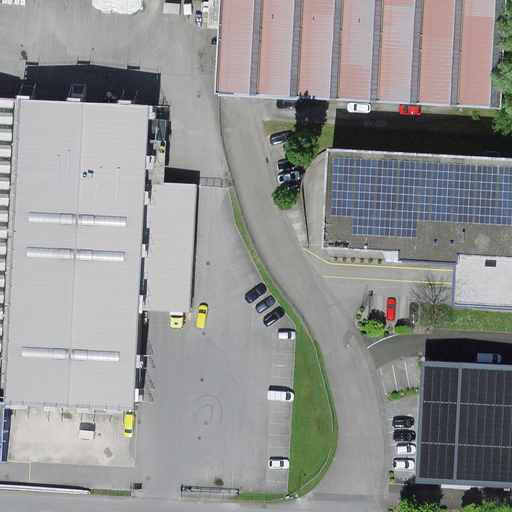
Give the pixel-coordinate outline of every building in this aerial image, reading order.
[(221,0),(217,96),(503,109),(508,0),(221,0)] [(0,461),(6,461),(8,404),(136,411),(141,311),(191,313),(197,185),(167,183),(169,141),(150,140),(152,106),(0,99),(0,461)] [(511,158),(330,150),(325,250),(402,253),(402,262),(456,265),(454,307),(511,310),(511,158)] [(511,366),(424,362),(418,483),(511,487),(511,366)] [(93,415),(18,411),(17,443),(92,446),(93,415)]
